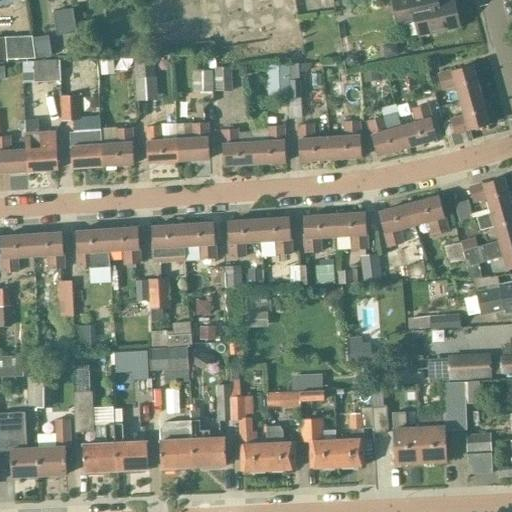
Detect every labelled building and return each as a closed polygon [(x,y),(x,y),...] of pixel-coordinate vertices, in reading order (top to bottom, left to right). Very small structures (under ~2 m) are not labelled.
[(161,0),(161,25),(201,26),(202,0),(161,0)] [(453,0),(452,0),(419,7),(417,0),(392,0),(398,23),(416,19),(420,37),(459,28),(453,0)] [(59,33),(81,30),(78,7),(57,10),(59,33)] [(0,59),(34,58),(33,36),(0,37),(0,59)] [(264,60),(262,46),(237,49),(239,63),(264,60)] [(236,50),(215,51),(216,68),(232,66),(237,66),(236,50)] [(62,79),(62,59),(26,59),(26,79),(62,79)] [(135,63),(137,102),(159,101),(157,77),(153,77),(152,62),(135,63)] [(302,118),(299,65),(288,66),(290,99),(289,99),(290,119),(302,118)] [(460,100),(482,94),(474,65),(438,74),(442,89),(456,85),(460,100)] [(216,68),(215,68),(216,91),(233,91),(232,66),(216,68)] [(192,70),(193,92),(213,91),(212,70),(192,70)] [(326,94),(328,116),(342,114),(340,93),(339,85),(326,86),(327,94),(326,94)] [(465,115),(451,119),(443,121),(450,146),(474,140),(471,130),(490,124),(482,94),(460,100),(465,115)] [(62,121),(74,121),(81,121),(81,118),(80,110),(80,95),(74,95),(61,95),(62,121)] [(418,122),(402,126),(408,147),(439,138),(429,104),(414,108),(418,122)] [(397,113),(384,117),(369,121),(379,155),(408,147),(402,126),(401,127),(397,113)] [(40,134),(39,120),(24,121),(26,150),(28,171),(59,169),(56,133),(40,134)] [(346,135),(330,136),(332,158),(363,156),(361,120),(345,121),(346,135)] [(193,124),(177,125),(179,160),(211,158),(209,122),(193,123),(193,124)] [(332,158),(330,136),(315,137),(314,123),(299,124),(301,160),(332,158)] [(177,125),(162,126),(162,125),(146,126),(148,162),(179,160),(177,125)] [(254,142),(256,163),(287,161),(285,125),(270,126),(271,141),(254,142)] [(118,144),(102,145),(104,165),(135,163),(132,127),(117,128),(118,144)] [(253,132),(239,133),(238,128),(222,129),(225,165),(256,163),(254,142),(253,132)] [(74,131),(70,132),(71,147),(73,168),(104,165),(102,145),(101,129),(74,131)] [(26,150),(12,151),(11,136),(0,136),(0,172),(28,171),(26,150)] [(493,214),(511,208),(511,199),(506,176),(470,186),(475,201),(488,197),(493,214)] [(409,203),(415,223),(429,220),(433,234),(450,230),(440,194),(409,203)] [(454,203),(459,221),(474,217),(469,199),(454,203)] [(415,223),(409,203),(380,211),(389,246),(403,242),(399,228),(415,223)] [(511,208),(493,214),(478,217),(481,230),(496,227),(500,240),(511,236),(511,208)] [(366,211),(335,213),(336,235),(354,234),(355,249),(368,248),(366,211)] [(336,235),(335,213),(305,216),(307,252),(323,251),(322,236),(336,235)] [(259,219),(261,240),(277,239),(278,254),(293,252),(290,217),(259,219)] [(261,240),(259,219),(228,221),(231,257),(248,256),(246,241),(261,240)] [(186,260),(203,259),(218,258),(215,222),(184,224),(186,260)] [(186,260),(184,224),(153,226),(156,263),(186,260)] [(140,227),(108,229),(109,251),(126,249),(126,264),(142,263),(140,227)] [(109,251),(108,229),(78,231),(80,267),(93,266),(93,272),(105,271),(105,266),(106,266),(105,251),(109,251)] [(32,234),(34,256),(49,255),(50,269),(66,268),(64,232),(32,234)] [(34,256),(32,234),(2,236),(5,272),(19,271),(18,257),(34,256)] [(479,246),(464,250),(467,260),(465,261),(471,281),(483,277),(479,264),(505,256),(508,269),(511,268),(511,236),(500,240),(479,246)] [(464,250),(479,246),(476,237),(444,247),(449,265),(465,261),(467,260),(464,250)] [(382,283),(379,254),(360,256),(362,268),(337,271),(339,284),(353,283),(354,286),(382,283)] [(265,290),(263,260),(254,260),(255,275),(251,275),(252,279),(245,280),(245,291),(265,290)] [(299,265),(301,286),(314,285),(312,264),(299,265)] [(337,264),(319,265),(320,283),(337,283),(337,264)] [(226,287),(225,267),(225,266),(215,266),(216,273),(210,273),(211,288),(225,287),(226,287)] [(241,266),(225,267),(226,287),(225,287),(226,289),(242,288),(241,266)] [(168,279),(148,280),(151,309),(170,308),(168,279)] [(72,281),(58,282),(59,296),(73,296),(72,281)] [(147,281),(136,282),(137,302),(148,302),(147,281)] [(477,292),(478,296),(464,299),(468,316),(482,312),(482,314),(506,309),(507,314),(511,313),(511,282),(500,285),(501,287),(477,292)] [(0,327),(12,327),(10,289),(0,289),(0,327)] [(249,311),(249,324),(270,325),(271,311),(249,311)] [(429,329),(461,327),(460,314),(429,315),(429,329)] [(168,347),(187,346),(192,345),(190,322),(172,323),(173,332),(168,332),(168,330),(151,331),(152,347),(168,346),(168,347)] [(362,337),(344,338),(346,365),(364,363),(362,337)] [(502,355),(500,355),(500,357),(501,371),(501,374),(511,373),(511,342),(508,343),(509,354),(502,355)] [(187,346),(168,347),(150,349),(151,370),(189,367),(187,346)] [(204,371),(211,359),(197,351),(190,363),(204,371)] [(139,382),(149,381),(149,380),(148,353),(118,354),(119,374),(133,374),(133,382),(139,382)] [(490,354),(449,356),(449,359),(450,379),(491,377),(491,371),(490,358),(490,354)] [(0,377),(25,376),(24,356),(0,356),(0,377)] [(492,358),(490,358),(491,371),(501,371),(500,357),(492,358)] [(89,390),(90,365),(76,365),(75,389),(89,390)] [(468,455),(472,455),(473,463),(492,462),(491,431),(502,431),(502,421),(494,421),(493,400),(481,401),(480,380),(464,381),(466,404),(479,403),(480,421),(486,420),(486,425),(470,426),(471,435),(467,435),(468,455)] [(52,383),(36,384),(37,409),(53,408),(52,383)] [(232,421),(230,386),(230,384),(216,384),(218,422),(232,421)] [(268,444),(258,444),(257,432),(253,432),(252,417),(247,417),(246,412),(254,411),(253,394),(240,395),(240,385),(230,386),(232,421),(238,421),(240,445),(242,472),(254,471),(254,474),(266,473),(266,470),(269,470),(268,444)] [(301,390),(301,401),(325,400),(324,389),(301,390)] [(301,401),(301,390),(268,392),(269,409),(301,408),(301,401)] [(94,432),(93,392),(74,393),(75,433),(94,432)] [(201,419),(200,419),(200,403),(192,403),(192,408),(195,466),(227,465),(226,436),(211,437),(211,430),(201,431),(201,419)] [(387,407),(373,408),(374,429),(375,434),(389,433),(387,407)] [(184,438),(177,439),(176,424),(163,425),(161,430),(161,440),(163,468),(165,468),(165,472),(177,472),(177,467),(195,466),(192,408),(183,408),(183,419),(184,438)] [(374,429),(373,408),(360,409),(360,413),(349,414),(350,430),(374,429)] [(447,461),(445,426),(445,410),(418,411),(419,428),(421,462),(447,461)] [(39,448),(27,448),(24,412),(0,413),(0,433),(1,451),(12,450),(13,478),(41,477),(39,448)] [(419,428),(407,428),(406,412),(393,413),(394,429),(395,463),(421,462),(419,428)] [(337,441),(336,441),(336,430),(323,431),(323,418),(301,419),(302,442),(311,442),(312,468),(324,467),(324,470),(336,470),(335,467),(338,467),(337,441)] [(57,420),(58,434),(38,435),(39,448),(41,477),(68,476),(67,448),(71,448),(70,419),(57,420)] [(116,425),(106,425),(107,442),(84,443),(85,471),(88,471),(88,476),(99,475),(99,471),(119,470),(116,425)] [(124,425),(116,425),(119,470),(135,469),(135,474),(147,473),(146,469),(150,469),(149,440),(124,441),(124,425)] [(296,442),(284,443),(283,431),(281,426),(267,427),(268,444),(269,470),(273,470),(273,473),(285,472),(285,469),(297,469),(296,442)] [(365,439),(337,441),(338,467),(342,467),(342,470),(354,469),(354,466),(367,465),(365,439)]
